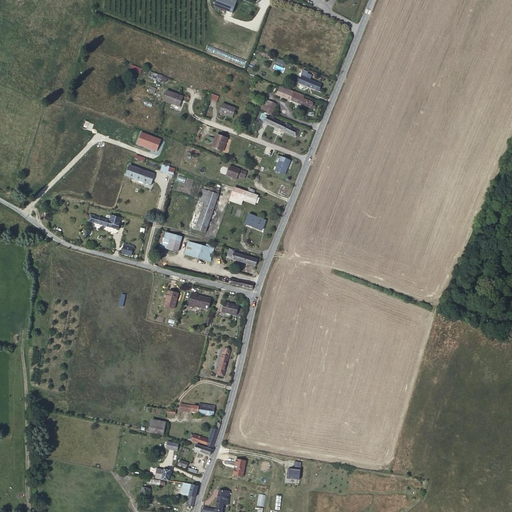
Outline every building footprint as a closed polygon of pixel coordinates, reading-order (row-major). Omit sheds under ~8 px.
[(237,0),(216,0),(215,6),(233,13),(237,0)] [(141,72),(142,67),(131,64),(129,70),(141,72)] [(298,71),(295,79),(298,80),(304,83),(305,81),(306,79),(303,78),(304,76),(302,75),(303,73),(298,71)] [(316,85),(305,81),(304,83),(298,80),(297,84),(314,91),(316,85)] [(296,96),(282,90),(279,98),(292,104),(295,97),(296,97),(296,96)] [(185,100),(168,94),(164,104),(181,111),(185,100)] [(296,97),(295,97),(292,104),(313,112),(315,107),(303,102),(304,100),(296,97)] [(220,102),(214,99),(211,107),(218,109),(220,102)] [(261,115),(273,119),(277,108),(265,104),(261,115)] [(238,114),(224,109),(221,118),(235,123),(238,114)] [(269,123),(267,129),(298,141),(300,135),(294,133),(295,130),(289,128),(288,130),(269,123)] [(160,139),(142,133),(138,144),(156,151),(160,139)] [(218,140),(213,153),(224,157),(229,143),(218,140)] [(292,165),(283,162),(277,176),(287,180),(292,165)] [(175,172),(163,168),(161,174),(173,178),(175,172)] [(129,174),(128,174),(126,179),(151,188),(155,178),(131,170),(129,174)] [(249,178),(232,171),(228,181),(239,185),(240,182),(247,184),(249,178)] [(200,205),(205,207),(215,211),(221,195),(211,191),(209,196),(204,194),(200,205)] [(260,202),(235,193),(233,198),(258,207),(260,202)] [(207,236),(215,211),(205,207),(196,232),(207,236)] [(98,218),(97,226),(121,232),(124,220),(116,218),(115,222),(98,218)] [(251,218),(246,228),(263,235),(268,225),(251,218)] [(184,241),(169,237),(165,251),(180,256),(184,241)] [(208,251),(192,246),(189,258),(205,262),(208,251)] [(235,256),(234,260),(233,262),(257,269),(259,263),(248,260),(248,257),(243,256),(243,258),(235,256)] [(253,290),(254,283),(223,275),(223,277),(216,275),(214,280),(253,290)] [(179,297),(168,294),(164,310),(175,312),(179,297)] [(214,301),(195,296),(192,306),(211,312),(214,301)] [(242,310),(228,306),(224,320),(232,323),(234,317),(239,319),(242,310)] [(223,357),(231,359),(233,353),(225,351),(223,357)] [(219,378),(227,380),(231,359),(223,357),(219,378)] [(217,419),(218,412),(215,412),(215,408),(204,406),(203,410),(195,409),(194,415),(217,419)] [(194,415),(195,409),(182,407),(181,414),(194,415)] [(164,424),(149,422),(148,432),(162,435),(164,424)] [(208,449),(216,427),(211,426),(209,434),(204,432),(202,440),(183,436),(181,442),(208,449)] [(168,454),(170,447),(162,444),(160,451),(168,454)] [(247,460),(234,457),(231,474),(244,476),(247,460)] [(180,459),(177,464),(186,468),(188,462),(180,459)] [(302,460),(295,459),(295,462),(287,462),(285,478),(300,479),(302,460)] [(153,482),(155,472),(148,471),(146,481),(153,482)] [(153,482),(164,484),(166,474),(155,472),(153,482)] [(185,500),(184,508),(189,509),(194,490),(185,489),(183,500),(185,500)] [(145,491),(138,490),(136,501),(143,502),(145,491)] [(207,508),(202,509),(201,511),(219,511),(221,505),(225,505),(226,492),(215,491),(214,508),(207,508)]
